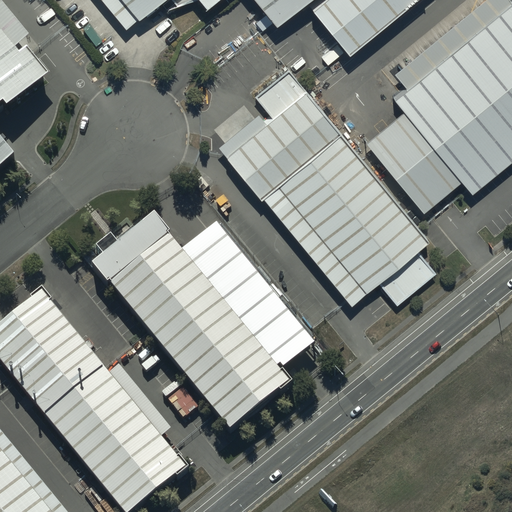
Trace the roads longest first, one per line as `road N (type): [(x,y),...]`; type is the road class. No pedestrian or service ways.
road 1 (secondary): [(223,511),(511,273)]
road 2 (residential): [(0,241),(137,129)]
